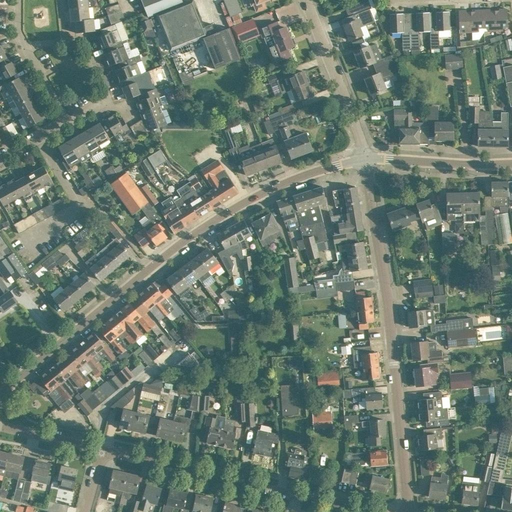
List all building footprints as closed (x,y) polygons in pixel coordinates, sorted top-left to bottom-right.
[(68,0),(70,10),(88,7),(94,7),(93,0),(68,0)] [(141,0),(148,17),(155,14),(183,3),(181,0),(141,0)] [(203,38),(215,33),(211,24),(205,27),(194,0),(189,0),(183,3),(155,14),(170,51),(200,39),(203,38)] [(223,0),(230,17),(242,12),(237,0),(223,0)] [(249,0),(252,6),(253,5),(256,13),(267,8),(265,1),(267,0),(270,0),(271,1),(274,0),(249,0)] [(371,7),(368,0),(363,0),(345,8),(348,16),(371,7)] [(105,8),(108,15),(122,11),(119,4),(105,8)] [(70,10),(71,21),(93,19),(89,19),(88,7),(70,10)] [(374,7),(354,15),(356,20),(344,25),(350,40),(363,35),(360,28),(375,22),(374,21),(379,19),(374,7)] [(483,10),(483,28),(488,28),(488,31),(496,31),(495,11),(491,11),(491,9),(483,10)] [(495,11),(496,31),(503,31),(503,27),(508,27),(507,9),(499,9),(499,11),(495,11)] [(430,16),(429,16),(430,31),(431,49),(439,49),(439,39),(437,39),(437,31),(450,31),(450,21),(449,11),(444,12),(444,10),(441,11),(441,12),(436,12),(436,15),(430,16)] [(471,12),(472,32),(479,32),(479,28),(483,28),(483,10),(475,10),(475,12),(471,12)] [(108,15),(111,25),(112,25),(122,21),(125,20),(122,11),(108,15)] [(416,16),(410,17),(411,50),(419,50),(420,50),(419,40),(417,40),(417,32),(419,32),(430,31),(429,16),(430,16),(430,12),(425,12),(425,11),(421,12),(421,13),(416,13),(416,16)] [(464,33),(472,32),(471,12),(467,12),(467,11),(458,11),(459,21),(459,29),(464,29),(464,33)] [(395,14),(389,14),(390,24),(390,33),(402,33),(404,33),(404,40),(402,40),(403,51),(409,50),(411,50),(410,17),(403,17),(403,13),(398,14),(398,13),(395,13),(395,14)] [(239,14),(232,17),(235,25),(242,22),(239,14)] [(95,31),(93,19),(71,21),(71,22),(75,21),(77,33),(95,31)] [(149,20),(141,23),(144,32),(152,29),(149,20)] [(277,22),(259,29),(263,37),(264,37),(272,33),(276,44),(268,47),(267,48),(269,54),(273,63),(290,56),(287,48),(293,46),(292,45),(290,39),(285,27),(280,30),(277,22)] [(111,25),(100,30),(102,35),(98,36),(103,49),(107,47),(116,44),(121,42),(114,24),(112,25),(111,25)] [(203,38),(215,69),(242,58),(230,28),(215,33),(203,38)] [(155,37),(152,29),(144,32),(143,32),(146,40),(155,37)] [(109,66),(117,63),(129,59),(123,44),(127,42),(126,40),(116,44),(107,47),(109,52),(105,54),(109,66)] [(364,48),(354,52),(360,68),(372,63),(375,69),(395,60),(394,57),(384,60),(383,58),(381,59),(375,44),(369,46),(364,48)] [(446,70),(463,68),(461,54),(445,56),(446,70)] [(124,81),(136,76),(141,74),(137,63),(142,61),(139,55),(129,59),(117,63),(119,68),(115,70),(120,82),(124,81)] [(0,74),(1,74),(5,80),(10,77),(17,73),(11,62),(6,65),(3,60),(0,61),(0,74)] [(377,74),(365,79),(371,95),(380,91),(386,89),(382,80),(400,72),(395,60),(375,69),(377,74)] [(493,80),(505,78),(503,67),(502,64),(491,66),(493,80)] [(511,65),(503,67),(505,78),(511,112),(511,65)] [(282,71),(267,77),(269,83),(277,80),(280,88),(282,93),(287,91),(291,90),(308,83),(306,77),(303,71),(292,75),(287,78),(285,78),(284,77),(282,71)] [(185,72),(179,74),(182,81),(193,76),(191,72),(186,74),(185,72)] [(5,99),(6,98),(28,86),(22,75),(12,81),(10,77),(5,80),(0,82),(0,87),(0,88),(5,85),(8,89),(1,93),(5,99)] [(127,100),(140,94),(141,94),(136,82),(138,81),(136,76),(124,81),(126,86),(122,87),(127,100)] [(308,83),(291,90),(296,101),(303,99),(312,95),(308,83)] [(28,86),(6,98),(12,109),(17,106),(31,98),(28,92),(30,90),(28,86)] [(141,94),(140,94),(142,100),(136,103),(140,113),(159,105),(162,104),(168,104),(165,96),(160,98),(156,88),(141,94)] [(17,106),(23,116),(39,107),(37,103),(35,104),(31,98),(17,106)] [(135,123),(142,135),(149,131),(150,131),(167,124),(162,110),(169,107),(168,104),(162,104),(159,105),(140,113),(143,122),(137,126),(135,123)] [(292,104),(280,109),(280,111),(282,115),(294,110),(292,104)] [(204,107),(202,111),(204,114),(207,115),(210,114),(211,111),(210,107),(207,106),(204,107)] [(428,126),(428,127),(428,137),(435,137),(435,140),(453,140),(453,123),(438,123),(438,106),(427,106),(428,111),(426,111),(426,124),(428,126)] [(45,118),(39,107),(23,116),(29,127),(45,118)] [(479,108),(468,108),(470,122),(478,122),(479,122),(479,108)] [(429,144),(428,137),(428,127),(424,123),(412,123),(412,109),(394,109),(394,128),(399,128),(399,144),(429,144)] [(493,126),(493,146),(508,147),(508,130),(508,112),(501,112),(501,122),(492,122),(493,126)] [(123,136),(130,132),(123,119),(119,121),(115,114),(114,115),(113,114),(109,116),(110,117),(105,120),(115,136),(121,132),(123,136)] [(286,126),(282,115),(270,120),(274,131),(280,129),(291,158),(313,150),(306,133),(292,138),(287,126),(286,126)] [(253,122),(251,116),(242,120),(244,125),(253,122)] [(274,132),(274,131),(270,120),(264,122),(268,134),(274,132)] [(492,122),(485,122),(479,122),(478,122),(478,146),(492,146),(493,126),(492,122)] [(90,129),(99,145),(109,138),(100,123),(90,129)] [(137,138),(142,135),(135,123),(130,127),(137,138)] [(6,127),(5,126),(0,128),(0,130),(5,140),(18,133),(13,124),(6,127)] [(79,135),(89,151),(92,157),(102,150),(99,145),(90,129),(79,135)] [(233,137),(232,134),(227,136),(233,151),(239,149),(234,136),(233,137)] [(69,141),(78,157),(89,151),(79,135),(69,141)] [(81,162),(78,157),(69,141),(59,148),(64,157),(60,159),(68,172),(72,170),(71,168),(81,162)] [(252,154),(258,171),(270,166),(263,150),(261,143),(255,145),(258,152),(252,154)] [(246,175),(258,171),(252,154),(248,145),(239,149),(238,149),(240,153),(239,155),(241,158),(240,159),(246,175)] [(263,150),(270,166),(281,162),(275,145),(263,150)] [(160,149),(148,157),(155,169),(167,161),(160,149)] [(146,159),(141,162),(149,176),(154,172),(146,159)] [(214,189),(211,190),(215,196),(217,195),(223,203),(238,193),(229,179),(221,184),(215,175),(223,169),(217,160),(202,170),(214,189)] [(114,169),(116,174),(122,170),(120,165),(114,169)] [(33,169),(43,187),(49,184),(50,187),(54,184),(44,166),(38,169),(37,167),(33,169)] [(110,178),(116,174),(114,169),(112,166),(105,171),(110,178)] [(25,176),(35,195),(39,193),(37,191),(43,187),(33,169),(29,171),(31,173),(25,176)] [(152,207),(139,190),(139,189),(127,172),(111,184),(133,213),(141,208),(150,220),(142,225),(144,228),(135,236),(143,247),(152,240),(156,245),(167,237),(162,231),(164,229),(160,223),(162,222),(152,207)] [(14,179),(24,198),(30,195),(31,197),(35,195),(25,176),(19,180),(18,177),(14,179)] [(93,183),(96,187),(102,183),(98,177),(92,181),(93,183)] [(189,181),(191,184),(192,184),(195,190),(201,187),(195,178),(189,181)] [(3,182),(13,200),(19,197),(20,200),(24,198),(14,179),(8,182),(7,180),(3,182)] [(91,191),(96,187),(93,183),(92,181),(79,190),(83,196),(91,191)] [(485,210),(485,218),(486,218),(487,230),(488,244),(495,244),(493,209),(493,207),(500,207),(501,213),(509,212),(509,206),(508,181),(491,182),(491,196),(485,196),(485,206),(485,210)] [(7,203),(13,200),(3,182),(0,183),(0,184),(1,186),(0,186),(0,199),(5,208),(9,206),(7,203)] [(184,195),(190,204),(199,218),(213,209),(207,201),(204,203),(200,197),(195,190),(192,184),(191,184),(188,186),(191,191),(184,195)] [(139,190),(152,207),(159,202),(146,185),(139,189),(139,190)] [(300,227),(303,239),(304,240),(305,240),(311,259),(319,257),(315,243),(328,240),(318,204),(326,202),(322,186),(293,196),(297,212),(301,226),(300,227)] [(335,207),(340,206),(358,203),(356,187),(332,191),(334,199),(335,207)] [(207,201),(213,209),(223,203),(217,195),(215,196),(211,190),(200,197),(204,203),(207,201)] [(179,219),(185,227),(199,218),(190,204),(185,207),(176,193),(171,197),(175,203),(179,210),(179,211),(183,216),(179,219)] [(463,193),(447,194),(447,204),(448,221),(455,221),(455,223),(464,223),(464,222),(463,213),(463,193)] [(479,193),(463,193),(463,213),(464,222),(479,221),(479,219),(479,203),(479,193)] [(297,212),(293,196),(276,201),(281,216),(282,216),(286,228),(288,228),(290,232),(298,230),(296,222),(297,221),(294,212),(297,212)] [(52,203),(57,213),(67,207),(61,198),(52,203)] [(416,204),(417,207),(420,217),(425,230),(429,228),(427,221),(436,218),(429,199),(416,204)] [(42,208),(47,218),(57,213),(52,203),(42,208)] [(175,233),(185,227),(179,219),(183,216),(179,211),(179,210),(175,203),(162,211),(167,219),(166,219),(175,233)] [(340,206),(341,216),(342,219),(361,216),(358,203),(340,206)] [(409,221),(420,217),(417,207),(406,211),(405,208),(388,214),(393,229),(410,224),(409,221)] [(33,214),(38,223),(47,218),(42,208),(33,214)] [(23,219),(28,228),(38,223),(33,214),(23,219)] [(274,239),(281,235),(271,214),(265,217),(264,216),(258,219),(259,220),(254,223),(261,237),(259,238),(264,247),(275,241),(274,239)] [(345,232),(363,229),(361,216),(342,219),(341,216),(337,217),(337,215),(330,216),(334,235),(346,233),(345,232)] [(123,236),(108,218),(104,222),(118,240),(123,236)] [(19,233),(28,228),(23,219),(14,224),(19,233)] [(243,220),(227,228),(232,236),(235,234),(239,241),(241,249),(249,247),(246,238),(251,235),(243,220)] [(83,237),(86,235),(92,243),(99,238),(88,225),(79,232),(83,237)] [(232,236),(227,228),(217,234),(225,250),(226,249),(229,254),(232,252),(233,254),(237,252),(240,259),(224,265),(231,276),(245,274),(242,258),(241,249),(239,241),(235,234),(232,236)] [(454,232),(442,233),(442,234),(443,251),(455,250),(454,232)] [(347,241),(346,233),(334,235),(333,235),(334,244),(347,241)] [(0,270),(5,278),(11,274),(16,280),(27,272),(0,234),(0,270)] [(92,249),(88,244),(83,239),(74,247),(79,252),(81,250),(85,255),(92,249)] [(111,252),(120,263),(130,255),(121,243),(117,246),(112,241),(106,246),(111,252)] [(348,250),(349,258),(364,255),(362,242),(347,245),(347,244),(339,246),(340,251),(348,250)] [(106,246),(96,254),(110,271),(120,263),(111,252),(106,246)] [(197,257),(208,270),(218,262),(208,249),(197,257)] [(499,250),(490,250),(491,266),(500,265),(499,250)] [(66,254),(57,261),(61,266),(70,259),(66,254)] [(100,280),(110,271),(96,254),(86,263),(100,280)] [(366,268),(364,255),(349,258),(341,259),(344,272),(352,271),(366,268)] [(51,256),(42,263),(46,268),(55,261),(51,256)] [(187,264),(201,283),(211,275),(208,270),(197,257),(187,264)] [(250,257),(242,258),(245,274),(252,273),(252,270),(250,257)] [(283,259),(288,287),(299,286),(294,257),(283,259)] [(187,264),(177,272),(188,285),(198,278),(187,264)] [(500,280),(499,266),(492,266),(493,280),(500,280)] [(41,280),(33,271),(29,274),(36,284),(41,280)] [(188,285),(177,272),(167,279),(181,298),(186,294),(183,289),(188,285)] [(74,282),(84,294),(94,285),(84,274),(74,282)] [(334,279),(334,283),(353,281),(353,274),(334,276),(334,279)] [(416,299),(433,296),(430,278),(413,281),(416,299)] [(0,312),(2,311),(3,312),(4,313),(10,308),(9,307),(17,301),(10,291),(1,279),(0,279),(0,296),(1,298),(0,298),(0,312)] [(323,280),(314,282),(315,290),(323,289),(325,289),(323,280)] [(338,313),(344,312),(342,290),(354,289),(353,281),(334,283),(335,288),(334,288),(337,313),(338,313)] [(64,290),(74,302),(84,294),(74,282),(64,290)] [(145,289),(166,316),(171,312),(168,309),(172,306),(166,298),(172,293),(164,284),(158,289),(153,283),(145,289)] [(442,284),(434,285),(435,295),(443,294),(442,284)] [(223,291),(230,299),(233,297),(227,288),(223,291)] [(145,289),(137,296),(149,310),(152,307),(162,319),(166,316),(145,289)] [(323,289),(315,290),(316,298),(324,298),(323,289)] [(64,310),(74,302),(64,290),(54,299),(64,310)] [(226,302),(230,299),(223,291),(220,294),(226,302)] [(355,292),(357,311),(373,309),(371,296),(365,297),(365,291),(355,292)] [(445,295),(434,296),(435,304),(445,302),(445,295)] [(129,302),(151,328),(154,332),(159,329),(145,313),(149,310),(137,296),(129,302)] [(133,323),(134,323),(137,320),(147,332),(151,328),(129,302),(122,309),(133,323)] [(198,320),(208,312),(205,309),(200,313),(195,306),(190,311),(198,320)] [(250,306),(238,307),(240,324),(252,322),(250,306)] [(114,315),(136,341),(144,335),(134,323),(133,323),(122,309),(114,315)] [(374,322),(373,309),(357,311),(359,329),(369,328),(368,323),(374,322)] [(418,311),(408,312),(410,327),(420,326),(426,325),(430,325),(431,332),(447,330),(447,332),(463,330),(468,329),(473,329),(472,318),(467,318),(462,319),(446,321),(446,323),(435,325),(433,309),(424,310),(418,311)] [(348,312),(344,312),(338,313),(338,321),(343,321),(347,320),(347,316),(348,316),(348,312)] [(118,335),(122,340),(125,337),(132,345),(136,341),(114,315),(107,321),(118,335)] [(118,343),(122,340),(118,335),(107,321),(99,328),(110,342),(111,342),(121,354),(118,356),(122,362),(129,356),(118,343)] [(240,356),(239,339),(241,338),(240,322),(230,323),(232,357),(240,356)] [(169,331),(177,341),(183,336),(175,326),(169,331)] [(474,330),(467,331),(447,333),(449,347),(476,344),(474,330)] [(94,332),(86,339),(99,355),(102,352),(111,362),(116,358),(106,346),(105,346),(94,332)] [(164,334),(159,338),(164,344),(168,349),(173,344),(164,334)] [(339,336),(340,343),(351,342),(351,335),(339,336)] [(99,355),(86,339),(78,345),(100,371),(104,368),(96,358),(99,355)] [(412,351),(411,351),(412,355),(413,355),(413,360),(428,358),(428,363),(437,363),(437,362),(442,362),(442,356),(443,355),(442,353),(441,352),(441,349),(436,350),(435,341),(428,342),(428,341),(421,342),(412,343),(412,351)] [(340,343),(341,353),(341,355),(353,353),(351,342),(340,343)] [(70,352),(82,365),(86,363),(96,375),(100,371),(78,345),(70,352)] [(144,350),(153,361),(159,356),(149,345),(143,349),(144,350)] [(148,365),(153,361),(144,350),(139,354),(148,365)] [(196,350),(190,355),(198,364),(204,359),(196,350)] [(63,358),(85,384),(89,381),(79,368),(82,365),(70,352),(63,358)] [(188,352),(172,365),(192,370),(198,364),(190,355),(188,352)] [(362,361),(363,367),(379,365),(377,352),(359,353),(360,361),(362,361)] [(511,355),(503,357),(504,365),(511,364),(511,355)] [(55,364),(67,378),(70,375),(81,388),(85,384),(63,358),(55,364)] [(291,358),(289,365),(299,368),(301,362),(291,358)] [(420,368),(414,369),(416,386),(426,385),(440,383),(439,372),(438,372),(437,363),(428,363),(420,364),(420,368)] [(48,371),(69,397),(74,393),(63,381),(67,378),(55,364),(48,371)] [(136,368),(139,372),(145,368),(141,364),(136,368)] [(380,379),(379,365),(363,367),(364,372),(362,373),(362,381),(380,379)] [(116,374),(124,384),(135,376),(126,366),(116,374)] [(107,380),(116,391),(124,384),(116,374),(112,370),(104,377),(107,380)] [(43,382),(37,387),(45,396),(49,393),(50,394),(55,390),(61,397),(55,401),(59,406),(69,397),(47,371),(39,378),(43,382)] [(339,372),(317,374),(318,386),(340,383),(339,372)] [(451,389),(471,387),(470,373),(450,375),(451,389)] [(162,374),(150,384),(154,385),(162,387),(162,374)] [(100,387),(108,397),(116,391),(107,380),(100,387)] [(143,383),(142,390),(160,395),(162,387),(154,385),(150,384),(143,383)] [(298,414),(296,384),(281,385),(283,415),(298,414)] [(92,393),(101,403),(108,397),(100,387),(92,393)] [(162,387),(161,393),(169,395),(170,394),(179,396),(180,391),(162,387)] [(369,387),(352,389),(353,397),(353,402),(358,401),(362,401),(362,398),(366,398),(366,408),(373,407),(383,406),(381,393),(375,393),(369,394),(369,387)] [(479,389),(480,397),(475,397),(476,404),(490,403),(489,396),(488,388),(479,389)] [(345,389),(343,390),(343,398),(345,398),(353,397),(352,389),(345,389)] [(187,409),(199,412),(200,396),(180,391),(179,396),(189,398),(187,409)] [(415,407),(416,411),(443,408),(441,392),(423,393),(424,399),(418,400),(418,407),(415,407)] [(93,410),(101,403),(92,393),(84,399),(93,410)] [(110,407),(120,409),(130,401),(125,395),(110,407)] [(200,396),(199,412),(208,413),(209,396),(200,395),(200,396)] [(94,411),(93,410),(84,399),(78,404),(87,416),(94,411)] [(245,404),(246,421),(246,427),(255,426),(254,403),(245,404)] [(238,421),(246,421),(245,404),(237,404),(238,421)] [(312,413),(313,418),(313,428),(332,427),(331,414),(331,408),(324,408),(324,412),(312,413)] [(447,408),(443,408),(416,411),(416,415),(419,415),(420,422),(426,421),(426,427),(449,425),(447,408)] [(124,409),(120,426),(125,427),(125,429),(127,430),(129,431),(131,430),(131,429),(132,429),(136,412),(124,409)] [(136,412),(132,429),(145,432),(149,415),(136,412)] [(173,421),(169,437),(182,440),(184,431),(188,432),(190,422),(191,419),(175,415),(174,415),(173,421)] [(225,420),(226,417),(217,415),(216,418),(206,416),(204,424),(206,424),(203,439),(207,440),(206,443),(220,445),(225,420)] [(358,415),(344,416),(345,429),(352,428),(352,422),(359,422),(358,415)] [(157,432),(157,434),(169,437),(173,421),(162,418),(161,418),(161,419),(159,425),(157,432)] [(362,427),(366,426),(367,436),(369,436),(369,445),(380,444),(379,436),(385,435),(384,419),(371,420),(371,421),(362,421),(362,427)] [(225,420),(220,445),(233,448),(235,438),(238,439),(240,428),(225,424),(226,420),(225,420)] [(499,423),(492,423),(492,433),(500,433),(499,423)] [(419,450),(429,449),(437,448),(437,440),(443,439),(442,428),(423,429),(424,435),(418,436),(419,450)] [(279,443),(278,433),(258,429),(255,443),(253,453),(269,457),(273,442),(279,443)] [(497,442),(497,434),(489,435),(489,443),(497,442)] [(0,475),(4,476),(9,454),(0,451),(0,475)] [(353,453),(350,464),(358,466),(359,462),(371,461),(371,466),(377,465),(387,464),(386,451),(376,451),(370,452),(353,453)] [(287,452),(283,468),(290,469),(289,475),(304,479),(309,457),(287,452)] [(487,452),(484,464),(492,465),(494,454),(487,452)] [(507,455),(496,453),(494,459),(495,460),(491,478),(501,481),(507,455)] [(4,476),(18,479),(20,472),(24,457),(9,454),(4,476)] [(429,475),(428,459),(420,460),(422,476),(429,475)] [(36,460),(31,480),(49,484),(51,476),(48,475),(50,464),(36,460)] [(483,465),(480,479),(489,481),(492,467),(483,465)] [(59,487),(63,488),(72,490),(77,470),(62,466),(59,478),(61,478),(59,487)] [(342,482),(349,483),(352,470),(345,468),(342,482)] [(114,502),(120,503),(127,473),(114,470),(110,486),(109,493),(116,495),(114,502)] [(352,470),(349,483),(355,485),(359,471),(352,470)] [(127,473),(120,503),(125,504),(127,498),(129,499),(131,490),(136,492),(140,476),(127,473)] [(386,492),(389,480),(366,474),(365,480),(372,482),(370,488),(386,492)] [(431,483),(430,487),(429,497),(445,499),(446,489),(447,485),(446,485),(448,475),(441,474),(440,484),(431,483)] [(22,490),(22,492),(29,494),(30,486),(32,482),(25,480),(22,490)] [(464,491),(464,492),(462,502),(477,504),(478,494),(478,492),(479,484),(462,482),(461,491),(464,491)] [(157,504),(159,499),(162,489),(146,485),(139,510),(147,511),(150,502),(157,504)] [(511,486),(504,486),(503,496),(501,508),(511,509),(511,486)] [(16,489),(13,500),(20,502),(22,492),(22,490),(16,489)] [(170,489),(168,499),(166,504),(164,504),(162,511),(172,511),(173,506),(184,509),(187,493),(170,489)] [(193,510),(192,511),(204,511),(205,511),(210,511),(212,508),(213,498),(196,494),(194,504),(193,510)] [(138,511),(141,502),(134,500),(129,511),(138,511)] [(66,511),(68,506),(59,503),(48,501),(46,508),(63,511),(66,511)] [(237,511),(240,506),(226,501),(222,511),(237,511)]
